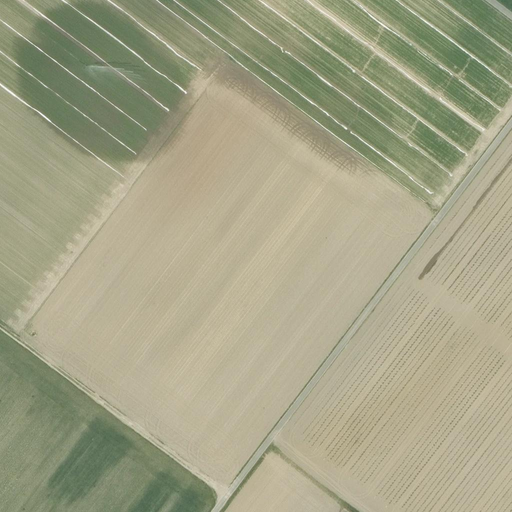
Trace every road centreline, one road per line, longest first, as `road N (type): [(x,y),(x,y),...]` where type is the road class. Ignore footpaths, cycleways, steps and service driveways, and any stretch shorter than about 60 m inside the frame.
road 1 (unclassified): [(213,511),(511,121)]
road 2 (track): [(226,495),(0,326)]
